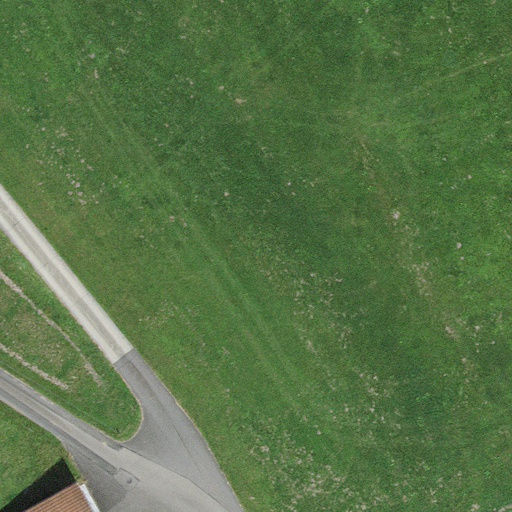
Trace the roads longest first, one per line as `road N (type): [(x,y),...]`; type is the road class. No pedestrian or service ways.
road 1 (residential): [(218,511),(144,386),(0,206)]
road 2 (residential): [(207,511),(0,383)]
